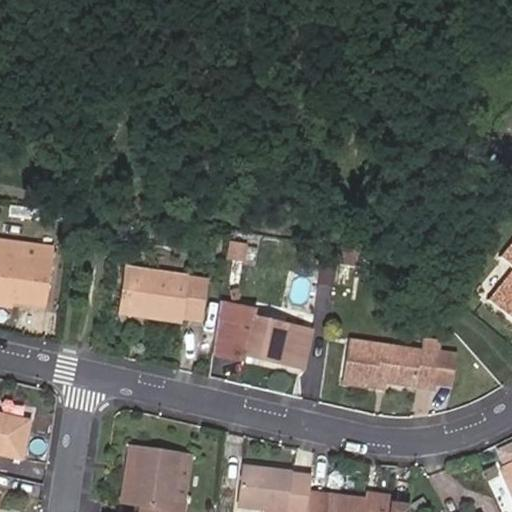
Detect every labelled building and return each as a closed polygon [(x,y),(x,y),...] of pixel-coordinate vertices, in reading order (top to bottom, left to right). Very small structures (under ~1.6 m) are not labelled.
[(0,297),(2,298),(35,303),(44,245),(0,238),(0,297)] [(511,238),(495,258),(509,269),(483,302),(511,324),(511,238)] [(140,309),(140,313),(171,317),(172,313),(188,315),(192,279),(113,267),(108,304),(140,309)] [(107,308),(140,313),(140,309),(108,304),(107,308)] [(284,368),(293,326),(240,314),(239,320),(226,316),(220,345),(231,349),(230,355),(284,368)] [(305,329),(293,326),(284,368),(296,371),(305,329)] [(414,353),(431,356),(434,339),(417,336),(415,349),(414,353)] [(429,375),(431,356),(414,353),(415,349),(342,338),(334,382),(369,388),(373,367),(383,368),(429,375)] [(379,390),(383,368),(373,367),(369,388),(379,390)] [(0,454),(14,458),(23,421),(0,415),(0,454)] [(511,436),(488,446),(496,463),(511,456),(511,436)] [(125,500),(131,451),(122,450),(114,506),(131,508),(132,501),(125,500)] [(170,456),(131,451),(125,500),(132,501),(131,508),(130,511),(178,511),(179,507),(163,505),(170,456)] [(185,458),(170,456),(163,505),(179,507),(185,458)] [(511,456),(496,463),(494,464),(511,506),(511,456)] [(287,511),(301,511),(305,478),(282,476),(283,470),(236,464),(231,506),(266,510),(287,511)] [(359,501),(386,505),(388,496),(360,492),(359,501)] [(359,501),(324,496),(321,511),(403,511),(404,507),(386,505),(359,501)]
